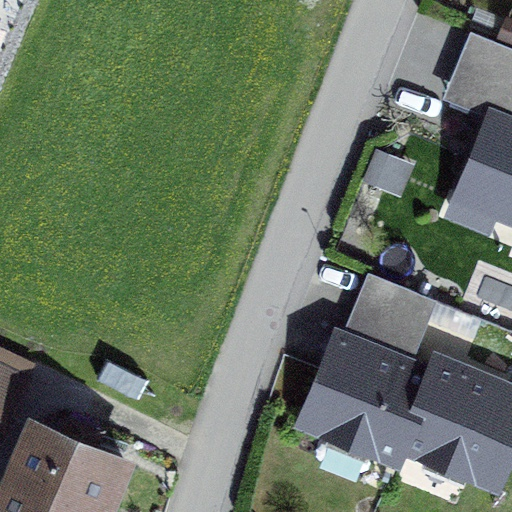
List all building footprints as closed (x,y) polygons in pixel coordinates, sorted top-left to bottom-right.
[(492,116),(511,124),(511,121),(511,54),(474,39),(450,99),(492,116)] [(511,214),(511,123),(511,124),(492,116),(460,194),(511,214)] [(404,358),(427,305),(368,280),(345,333),(404,358)] [(304,419),(396,457),(402,443),(430,374),(338,336),(304,419)] [(511,437),(511,390),(436,359),(430,374),(402,443),(494,481),(511,437)] [(0,433),(1,434),(27,380),(0,366),(0,433)] [(0,511),(91,511),(95,502),(106,507),(125,463),(34,424),(0,502),(0,511)]
